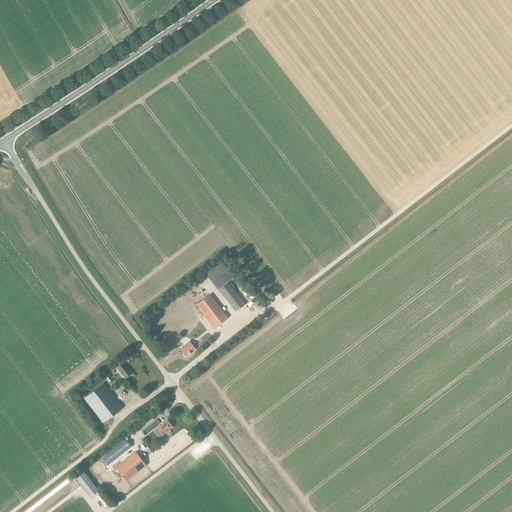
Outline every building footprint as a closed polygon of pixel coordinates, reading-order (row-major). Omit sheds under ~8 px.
[(218,289),(233,277),(220,261),(205,273),(218,289)] [(237,276),(193,310),(209,331),(253,296),(237,276)] [(237,330),(240,334),(247,328),(244,324),(237,330)] [(185,357),(195,349),(189,342),(180,349),(185,357)] [(125,378),(132,373),(123,363),(117,368),(125,378)] [(122,408),(103,384),(84,398),(103,423),(122,408)] [(162,435),(173,427),(167,420),(157,428),(162,435)] [(107,466),(131,447),(126,440),(102,459),(107,466)] [(110,468),(134,449),(132,447),(108,465),(110,468)] [(115,467),(126,481),(146,465),(135,452),(115,467)] [(83,471),(75,477),(90,497),(98,491),(83,471)]
